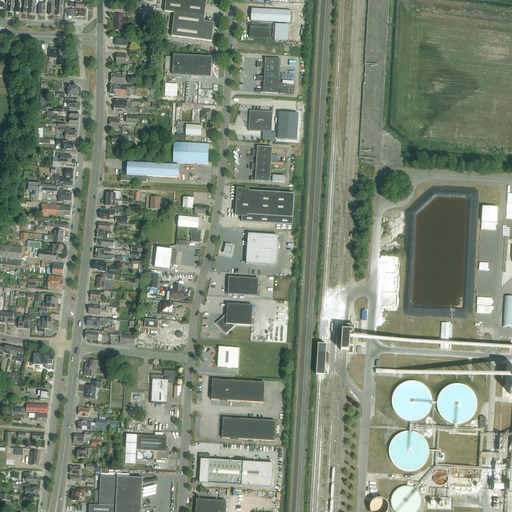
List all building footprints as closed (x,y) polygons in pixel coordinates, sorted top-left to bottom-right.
[(14,0),(6,0),(6,4),(9,4),(9,12),(10,13),(12,13),(12,12),(13,12),(13,7),(14,7),(15,3),(14,3),(14,0)] [(149,10),(149,0),(140,0),(141,2),(136,2),(136,9),(149,10)] [(206,0),(166,0),(165,12),(174,13),(171,36),(212,41),(214,23),(204,22),(206,0)] [(73,14),(73,17),(76,17),(84,18),(85,17),(86,11),(68,9),(68,17),(72,17),(72,14),(73,14)] [(291,11),(251,9),(251,21),(291,23),(291,11)] [(129,20),(128,20),(122,20),(122,16),(116,16),(116,30),(122,30),(129,30),(129,20)] [(250,26),(249,39),(270,40),(270,27),(250,26)] [(129,39),(116,39),(115,46),(129,47),(129,39)] [(57,62),(55,62),(55,63),(55,64),(55,65),(56,65),(63,66),(63,58),(59,58),(59,51),(57,51),(58,49),(50,49),(50,51),(48,51),(48,58),(57,58),(57,62)] [(126,55),(117,54),(116,64),(121,64),(125,64),(126,55)] [(172,75),(211,78),(212,57),(174,55),(172,75)] [(280,73),(281,60),(265,59),(265,64),(263,64),(263,63),(258,62),(257,68),(263,68),(263,67),(265,67),(265,72),(280,73)] [(41,75),(49,75),(49,64),(45,64),(45,62),(40,62),(41,75)] [(280,73),(265,72),(264,77),(262,77),(262,76),(257,76),(257,79),(280,80),(281,80),(292,81),(292,79),(293,79),(294,74),(281,73),(280,73)] [(264,81),(264,86),(279,87),(280,80),(257,79),(256,82),(262,82),(262,81),(264,81)] [(111,86),(111,91),(127,92),(127,90),(129,91),(129,93),(135,94),(135,91),(133,91),(134,86),(117,85),(117,87),(111,86)] [(78,97),(79,88),(78,87),(68,86),(68,96),(78,97)] [(77,108),(78,102),(70,102),(71,99),(65,98),(64,103),(68,104),(68,108),(77,108)] [(115,100),(115,107),(132,108),(132,105),(139,106),(140,100),(129,100),(129,101),(127,101),(115,100)] [(69,115),(69,119),(78,119),(79,113),(70,112),(70,109),(55,108),(55,112),(66,113),(66,114),(68,114),(67,115),(69,115)] [(203,110),(202,119),(211,119),(211,111),(203,110)] [(250,111),(249,131),(272,133),(273,112),(250,111)] [(276,126),(288,126),(288,112),(276,112),(276,126)] [(139,117),(126,116),(126,123),(138,124),(139,117)] [(119,130),(119,118),(110,118),(109,126),(111,126),(111,129),(119,130)] [(201,126),(187,125),(186,135),(201,136),(201,126)] [(71,128),(60,128),(56,127),(56,130),(60,130),(59,131),(65,132),(65,139),(70,139),(70,138),(77,138),(77,131),(70,131),(71,128)] [(128,142),(129,135),(122,134),(122,137),(120,137),(120,138),(118,137),(112,137),(112,143),(114,144),(115,144),(116,144),(121,144),(121,145),(124,146),(124,142),(128,142)] [(68,141),(61,140),(57,140),(57,144),(63,144),(62,150),(67,150),(67,149),(73,149),(74,144),(68,144),(68,141)] [(173,163),(208,165),(209,144),(174,143),(173,163)] [(65,156),(65,153),(65,152),(54,151),(53,157),(57,158),(60,158),(60,163),(72,164),(72,156),(65,156)] [(257,157),(257,161),(271,162),(272,155),(253,153),(252,157),(257,157)] [(121,181),(127,181),(147,182),(147,176),(179,178),(180,166),(128,163),(127,175),(121,175),(121,181)] [(256,171),(256,174),(271,175),(271,168),(252,167),(251,170),(256,171)] [(73,180),(74,170),(66,170),(65,180),(69,180),(69,179),(73,180)] [(270,182),(271,175),(256,174),(255,178),(251,177),(251,181),(270,182)] [(40,183),(29,182),(28,190),(53,192),(53,195),(57,195),(57,192),(58,193),(58,186),(40,185),(40,183)] [(292,225),(292,218),(294,194),(279,193),(243,191),(243,190),(237,189),(236,201),(238,201),(237,215),(242,215),(242,222),(292,225)] [(107,193),(107,200),(115,200),(116,197),(119,197),(120,191),(114,191),(113,194),(107,193)] [(71,201),(72,193),(60,193),(59,202),(64,202),(64,200),(71,201)] [(160,209),(160,208),(159,208),(159,197),(151,197),(150,209),(160,209)] [(206,214),(206,206),(193,205),(194,198),(184,198),(183,208),(193,209),(193,208),(196,208),(195,213),(206,214)] [(119,207),(119,201),(115,201),(115,200),(107,200),(106,206),(112,206),(112,209),(125,210),(125,207),(119,207)] [(70,216),(71,208),(64,207),(64,206),(56,205),(42,204),(41,217),(51,217),(64,217),(64,216),(70,216)] [(497,223),(498,208),(482,207),(481,222),(497,223)] [(109,220),(110,211),(100,210),(100,217),(101,217),(101,219),(109,220)] [(51,221),(51,219),(36,217),(36,222),(40,222),(39,226),(51,228),(51,227),(69,230),(69,225),(62,224),(62,223),(52,222),(52,221),(51,221)] [(198,229),(199,219),(179,217),(178,227),(193,228),(193,232),(191,231),(191,237),(192,237),(191,242),(200,243),(201,232),(197,232),(198,229)] [(113,225),(110,224),(99,223),(98,230),(109,232),(110,226),(113,227),(113,225)] [(112,233),(108,232),(98,231),(97,239),(107,240),(108,234),(112,234),(112,233)] [(278,236),(248,234),(248,244),(277,246),(278,236)] [(113,247),(114,241),(97,239),(96,244),(98,244),(98,246),(113,247)] [(132,246),(131,251),(142,252),(143,242),(139,242),(138,247),(132,246)] [(233,246),(226,244),(224,254),(230,256),(233,246)] [(248,244),(247,254),(277,256),(277,246),(248,244)] [(0,245),(0,264),(21,267),(23,248),(0,245)] [(62,253),(62,246),(53,245),(53,248),(52,248),(51,254),(45,253),(45,251),(40,250),(39,258),(56,260),(57,253),(62,253)] [(171,264),(176,265),(177,251),(172,251),(172,250),(157,248),(155,268),(170,270),(171,264)] [(276,266),(277,256),(247,254),(246,264),(276,266)] [(106,272),(107,264),(94,262),(93,269),(100,270),(100,271),(106,272)] [(63,276),(64,265),(53,264),(52,275),(63,276)] [(109,267),(109,275),(118,275),(118,270),(115,269),(116,267),(109,267)] [(159,274),(149,273),(147,289),(157,290),(159,274)] [(113,275),(107,275),(101,274),(101,278),(98,278),(97,282),(98,282),(98,284),(97,284),(97,288),(104,289),(105,279),(113,279),(113,275)] [(258,297),(259,279),(229,278),(228,295),(258,297)] [(62,282),(49,281),(48,288),(60,290),(61,289),(62,289),(62,282)] [(174,290),(173,298),(184,299),(185,291),(181,291),(182,286),(175,285),(174,290)] [(101,293),(92,292),(91,299),(100,300),(101,295),(110,296),(110,292),(102,291),(102,293),(101,293)] [(511,296),(504,296),(503,327),(511,327),(511,296)] [(160,304),(159,315),(175,316),(176,308),(173,308),(173,305),(164,304),(163,305),(160,304)] [(251,326),(253,306),(227,304),(227,314),(223,317),(219,321),(218,326),(223,332),(226,335),(237,325),(251,326)] [(100,316),(101,307),(89,306),(89,311),(91,312),(90,315),(100,316)] [(13,317),(16,318),(17,314),(17,311),(11,311),(11,314),(9,313),(7,324),(13,324),(13,317)] [(17,314),(16,318),(16,321),(19,322),(18,329),(23,329),(25,319),(22,319),(23,314),(17,314)] [(27,319),(25,319),(23,329),(29,330),(29,323),(32,324),(33,316),(27,315),(27,319)] [(101,318),(101,319),(88,318),(87,323),(89,323),(89,327),(95,327),(95,328),(99,328),(100,322),(104,323),(106,321),(106,319),(101,318)] [(145,328),(158,329),(159,321),(145,320),(145,328)] [(53,325),(42,324),(38,323),(38,326),(39,326),(38,332),(45,332),(45,329),(52,330),(53,325)] [(441,323),(440,348),(448,348),(450,323),(441,323)] [(342,325),(341,351),(345,351),(349,351),(349,346),(353,346),(354,326),(346,325),(342,325)] [(99,335),(102,335),(103,331),(99,331),(98,332),(87,331),(86,340),(98,341),(99,335)] [(135,345),(136,336),(121,334),(111,332),(111,335),(121,337),(120,343),(135,345)] [(326,354),(327,345),(322,344),(318,344),(316,375),(320,375),(325,375),(326,363),(328,363),(329,354),(326,354)] [(238,369),(239,348),(220,347),(219,368),(238,369)] [(24,350),(18,349),(16,356),(17,356),(21,357),(20,361),(22,362),(23,358),(22,357),(24,350)] [(54,354),(34,354),(33,365),(42,365),(42,367),(46,367),(45,368),(46,369),(47,368),(48,368),(49,369),(50,369),(51,369),(53,368),(53,360),(54,360),(54,354)] [(96,368),(97,361),(90,360),(90,364),(86,363),(84,376),(94,378),(95,368),(96,368)] [(175,383),(176,371),(164,370),(163,376),(161,375),(151,374),(150,379),(151,379),(150,403),(167,404),(168,383),(175,383)] [(212,400),(264,403),(265,383),(213,380),(212,400)] [(393,402),(397,415),(408,419),(411,420),(413,420),(414,420),(415,420),(424,418),(425,415),(428,414),(432,406),(432,404),(429,403),(430,400),(431,400),(432,397),(429,387),(417,381),(412,381),(399,385),(394,396),(393,402)] [(101,389),(102,383),(93,382),(92,387),(87,386),(86,392),(87,392),(86,399),(95,400),(96,388),(101,389)] [(460,383),(439,390),(441,398),(456,393),(454,389),(462,386),(460,383)] [(49,392),(45,392),(39,391),(38,395),(39,395),(39,396),(40,396),(40,399),(48,400),(48,399),(49,399),(49,397),(48,397),(48,396),(49,393),(49,392)] [(48,414),(49,405),(38,405),(27,404),(26,412),(38,413),(48,414)] [(89,417),(90,410),(80,408),(79,416),(89,417)] [(276,421),(223,418),(222,438),(274,441),(276,421)] [(107,427),(108,421),(96,420),(96,423),(79,422),(78,430),(91,431),(91,425),(107,427)] [(400,433),(391,443),(391,448),(393,461),(402,469),(418,471),(427,461),(427,459),(424,457),(422,457),(421,459),(420,464),(419,459),(418,459),(418,461),(416,464),(416,462),(415,463),(416,466),(414,465),(413,462),(409,461),(414,460),(414,457),(415,456),(407,455),(408,446),(411,443),(412,443),(413,435),(408,431),(400,433)] [(90,439),(91,433),(85,432),(84,435),(75,434),(74,444),(84,445),(84,438),(90,439)] [(125,463),(135,464),(137,436),(127,435),(125,463)] [(167,437),(137,436),(136,451),(158,452),(157,460),(161,460),(161,459),(168,459),(169,449),(166,448),(167,437)] [(91,456),(91,449),(84,448),(84,451),(78,451),(77,458),(86,459),(87,456),(91,456)] [(38,466),(40,453),(31,452),(30,465),(38,466)] [(273,463),(209,460),(209,455),(199,454),(198,471),(200,471),(199,483),(271,487),(273,463)] [(81,476),(81,467),(76,466),(76,467),(71,467),(70,474),(76,475),(76,476),(81,476)] [(36,484),(37,477),(30,476),(30,473),(24,473),(23,479),(26,479),(26,483),(36,484)] [(115,511),(114,511),(114,506),(115,477),(101,476),(99,505),(89,505),(88,511),(141,511),(143,479),(117,477),(116,506),(115,511)] [(387,493),(386,480),(376,480),(377,494),(387,493)] [(417,511),(419,511),(422,500),(417,488),(407,485),(395,490),(392,502),(396,511),(417,511)] [(84,497),(85,490),(77,490),(77,493),(73,493),(72,501),(79,502),(80,496),(84,497)] [(35,503),(36,495),(24,495),(24,497),(22,497),(22,501),(23,501),(23,503),(35,503)] [(195,511),(225,511),(227,501),(196,500),(195,511)]
